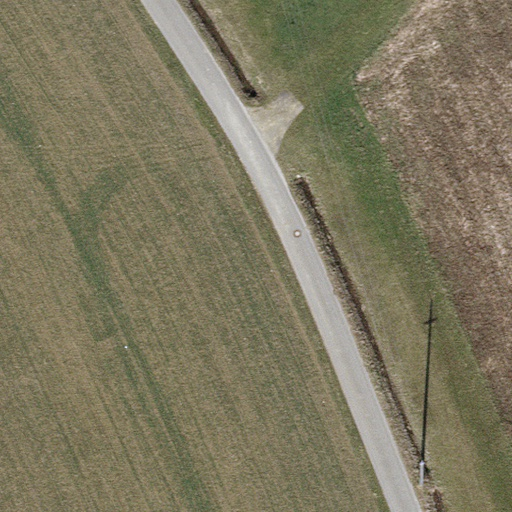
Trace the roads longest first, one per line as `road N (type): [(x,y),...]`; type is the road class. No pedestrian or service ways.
road 1 (track): [(156,0),(255,151),(403,511)]
road 2 (track): [(255,151),(396,0)]
